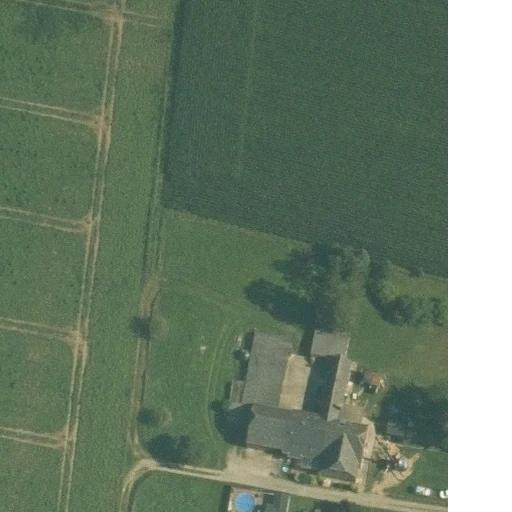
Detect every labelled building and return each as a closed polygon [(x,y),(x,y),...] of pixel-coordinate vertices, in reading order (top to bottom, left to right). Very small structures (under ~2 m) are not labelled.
[(349,340),(316,333),(311,358),(333,362),(345,364),(349,340)] [(289,353),(267,349),(262,372),(284,377),(289,353)] [(345,364),(333,362),(325,398),(343,401),(351,365),(345,364)] [(262,372),(252,370),(243,407),(255,410),(277,414),(284,377),(262,372)] [(343,401),(325,398),(320,423),(338,426),(342,406),(343,401)] [(243,407),(231,406),(227,425),(251,430),(255,410),(243,407)] [(277,414),(255,410),(251,430),(247,448),(283,455),(290,417),(277,414)] [(320,423),(290,417),(283,455),(324,463),(321,476),(357,483),(359,469),(361,470),(368,432),(338,426),(320,423)] [(232,511),(288,511),(290,493),(234,488),(232,511)]
